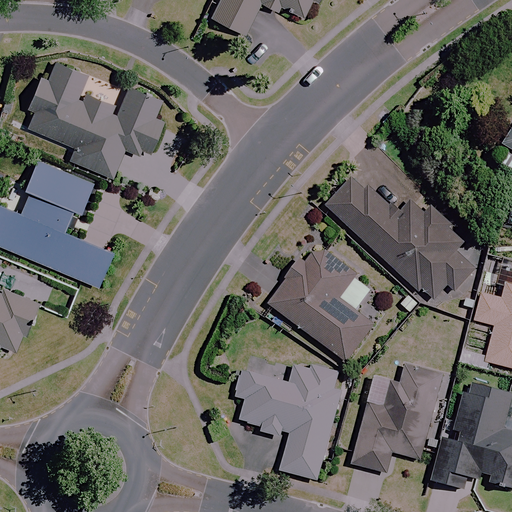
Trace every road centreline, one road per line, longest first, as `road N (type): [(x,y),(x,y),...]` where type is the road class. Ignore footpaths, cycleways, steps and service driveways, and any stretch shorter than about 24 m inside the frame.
road 1 (residential): [(270,152),(167,54),(82,22),(0,15)]
road 2 (residential): [(270,152),(443,0)]
road 3 (residential): [(145,336),(186,261),(270,152)]
